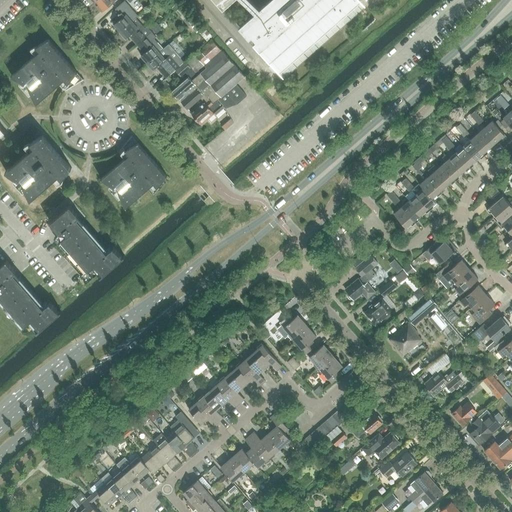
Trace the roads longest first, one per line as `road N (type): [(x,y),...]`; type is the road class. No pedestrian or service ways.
road 1 (secondary): [(0,458),(511,13)]
road 2 (secondary): [(506,0),(275,208),(72,355),(0,419)]
road 3 (residential): [(167,490),(287,387),(316,410),(373,365)]
road 4 (residential): [(499,511),(373,365)]
